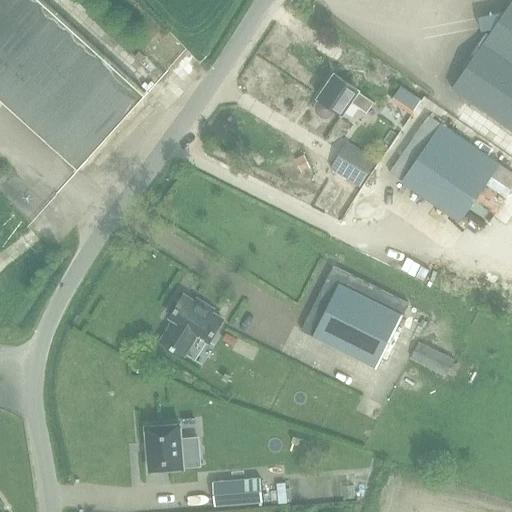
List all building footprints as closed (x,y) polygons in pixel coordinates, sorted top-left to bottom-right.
[(0,0),(0,96),(79,168),(146,94),(41,0),(0,0)] [(511,0),(452,88),(511,129),(511,0)] [(160,34),(147,48),(161,62),(175,49),(160,34)] [(318,97),(319,98),(316,104),(314,107),(315,111),(316,114),(322,118),(326,119),(329,118),(332,115),(336,109),(343,114),(351,102),(367,113),(373,102),(358,92),(359,91),(334,74),(318,97)] [(412,115),(421,100),(400,87),(391,101),(412,115)] [(510,189),(511,186),(511,172),(429,115),(389,172),(491,176),(510,189)] [(337,162),(333,170),(359,186),(364,177),(372,164),(346,148),(337,162)] [(310,180),(306,188),(318,195),(323,187),(310,180)] [(333,266),(301,330),(376,367),(408,303),(333,266)] [(194,302),(192,301),(184,295),(170,316),(175,319),(161,341),(184,355),(202,325),(214,332),(222,319),(211,313),(214,309),(196,298),(194,302)] [(455,359),(419,342),(411,358),(447,376),(455,359)] [(146,427),(150,471),(184,468),(180,424),(146,427)] [(382,435),(379,444),(404,451),(406,442),(382,435)] [(393,466),(383,470),(388,482),(398,478),(393,466)] [(260,478),(213,482),(215,505),(262,501),(260,478)] [(285,493),(265,495),(266,504),(286,502),(285,493)]
